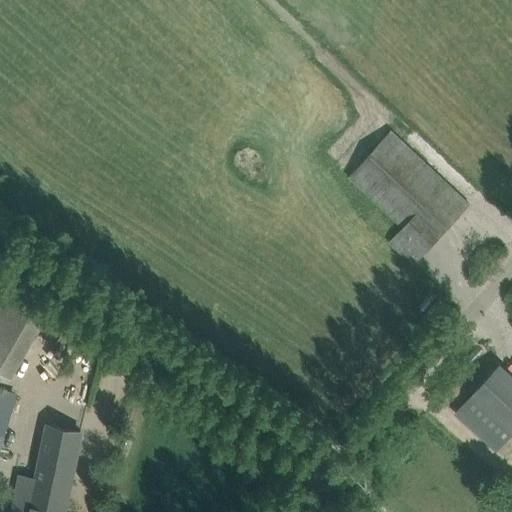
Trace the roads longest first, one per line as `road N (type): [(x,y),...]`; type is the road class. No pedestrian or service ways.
road 1 (unclassified): [(338,466),(35,253)]
road 2 (unclassified): [(338,466),(511,265)]
